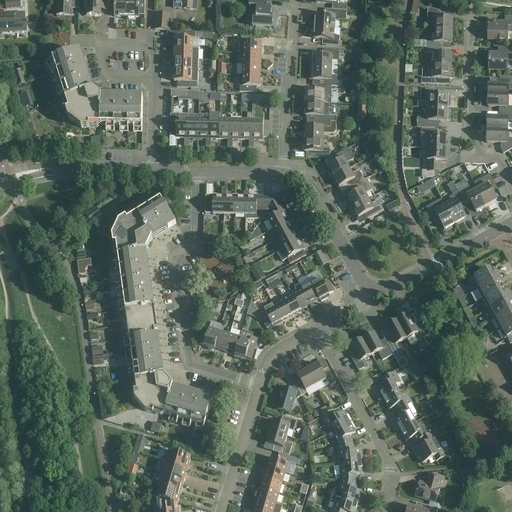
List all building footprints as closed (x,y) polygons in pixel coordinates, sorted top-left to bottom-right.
[(6,1),(6,9),(20,8),(20,0),(6,1)] [(72,16),(72,5),(79,5),(79,0),(56,0),(56,16),(72,16)] [(109,4),(109,0),(84,0),(85,8),(87,11),(86,16),(101,17),(101,11),(101,7),(109,7),(109,4)] [(115,17),(127,17),(127,0),(109,0),(109,4),(115,4),(115,8),(115,17)] [(127,0),(127,17),(139,18),(139,4),(145,5),(145,0),(127,0)] [(174,0),(173,8),(196,10),(197,1),(195,1),(194,0),(174,0)] [(248,0),(248,6),(249,6),(249,13),(254,13),(253,26),(272,28),(273,20),(271,19),(272,7),(263,6),(263,0),(248,0)] [(337,0),(316,0),(316,3),(332,4),(332,10),(346,11),(347,5),(337,5),(337,0)] [(410,13),(417,14),(420,1),(413,0),(412,0),(410,13)] [(434,31),(452,31),(452,19),(440,18),(440,12),(427,8),(427,23),(434,23),(434,31)] [(335,22),(340,21),(346,20),(346,11),(332,10),(329,10),(328,16),(315,15),(314,27),(334,28),(335,22)] [(6,15),(6,14),(0,14),(0,32),(26,31),(26,21),(25,21),(25,13),(14,14),(14,15),(6,15)] [(169,31),(170,15),(155,14),(154,30),(169,31)] [(511,34),(511,23),(488,22),(488,23),(486,23),(486,33),(488,33),(488,40),(507,41),(507,35),(511,34)] [(334,35),(334,28),(314,27),(313,39),(326,40),(326,46),(338,47),(339,37),(334,35)] [(452,43),(454,43),(454,38),(452,38),(452,31),(434,31),(434,43),(426,43),(426,48),(439,49),(439,43),(451,44),(452,43)] [(175,38),(175,50),(192,50),(193,39),(195,39),(195,33),(178,32),(178,38),(175,38)] [(239,54),(243,54),(260,54),(261,43),(258,43),(258,37),(241,37),(241,43),(239,43),(239,54)] [(438,54),(439,49),(426,48),(426,54),(433,54),(433,67),(451,67),(451,55),(438,54)] [(511,49),(498,49),(498,55),(489,55),(489,71),(507,71),(507,60),(511,60),(511,49)] [(175,60),(198,61),(198,50),(192,50),(175,50),(175,60)] [(310,68),(331,69),(331,61),(338,61),(339,51),(326,50),(326,56),(310,55),(310,68)] [(106,129),(114,129),(114,126),(120,126),(120,129),(128,129),(128,126),(133,127),(133,130),(142,130),(143,98),(101,97),(93,91),(80,51),(49,61),(52,69),(55,68),(57,73),(54,74),(56,82),(59,81),(61,86),(58,87),(60,95),(63,94),(65,100),(68,99),(71,109),(66,111),(68,118),(81,128),(89,128),(89,122),(100,123),(100,126),(106,126),(106,129)] [(243,54),(242,65),(260,65),(260,54),(243,54)] [(174,71),(198,71),(198,61),(175,60),(174,71)] [(225,77),(225,65),(217,65),(217,76),(225,77)] [(242,65),(242,76),(260,76),(260,65),(242,65)] [(451,74),(451,67),(433,67),(429,67),(428,79),(425,79),(421,79),(421,84),(437,85),(438,79),(450,80),(450,79),(453,79),(454,74),(451,74)] [(338,76),(331,75),(331,69),(310,68),(310,81),(325,81),(325,86),(331,87),(338,87),(338,76)] [(21,71),(12,73),(16,86),(25,84),(21,71)] [(198,71),(174,71),(174,82),(177,82),(177,88),(197,89),(198,71)] [(259,87),(260,76),(242,76),(242,87),(239,86),(239,93),(256,93),(256,87),(259,87)] [(511,77),(502,77),(502,82),(488,82),(488,95),(508,95),(508,96),(511,95),(511,77)] [(324,104),(324,97),(331,97),(331,87),(325,86),(319,86),(319,92),(306,91),(306,104),(324,104)] [(428,102),(428,108),(447,109),(448,96),(435,96),(435,89),(420,88),(420,102),(428,102)] [(30,105),(26,92),(19,94),(24,107),(30,105)] [(501,107),(501,113),(511,113),(511,107),(508,107),(508,96),(508,95),(488,95),(488,107),(501,107)] [(172,111),(187,111),(187,105),(191,105),(191,98),(173,98),(172,111)] [(318,122),(337,123),(342,123),(342,119),(340,118),(336,118),(336,117),(323,117),(324,104),(306,104),(305,116),(318,117),(318,122)] [(447,111),(447,109),(428,108),(428,115),(426,115),(419,118),(419,128),(434,129),(434,122),(447,122),(447,121),(450,121),(450,111),(447,111)] [(511,113),(501,113),(501,118),(487,118),(487,131),(507,131),(507,124),(508,124),(511,120),(511,113)] [(219,140),(220,121),(213,121),(213,114),(209,114),(209,116),(209,121),(208,139),(211,140),(219,140)] [(241,121),(241,140),(249,140),(249,144),(254,144),(254,141),(251,141),(252,122),(252,114),(247,114),(247,122),(241,121)] [(184,139),(184,143),(189,143),(189,139),(187,139),(187,115),(171,115),(170,123),(170,137),(176,137),(176,139),(184,139)] [(197,139),(198,120),(198,116),(187,115),(187,139),(189,139),(197,139)] [(208,139),(209,121),(209,116),(198,116),(198,120),(197,139),(206,139),(205,143),(211,143),(211,140),(208,139)] [(220,121),(219,140),(227,140),(227,144),(232,144),(233,140),(230,140),(230,121),(220,121)] [(241,140),(241,121),(230,121),(230,140),(233,140),(241,140)] [(269,122),(252,122),(251,141),(254,141),(263,141),(263,138),(268,138),(269,122)] [(305,127),(305,140),(323,140),(323,134),(333,134),(336,132),(337,123),(318,122),(318,128),(305,127)] [(428,142),(427,148),(446,149),(447,137),(433,136),(433,130),(421,130),(421,142),(428,142)] [(511,149),(511,144),(511,143),(511,139),(507,139),(507,131),(487,131),(486,143),(500,143),(500,149),(503,154),(511,149)] [(322,146),(323,140),(305,140),(304,152),(317,153),(317,158),(329,159),(330,148),(325,148),(322,146)] [(446,149),(427,148),(427,161),(428,161),(427,171),(422,171),(421,178),(432,179),(439,175),(439,164),(438,164),(438,161),(446,162),(446,149)] [(333,177),(349,169),(346,164),(353,160),(347,149),(332,158),(335,163),(328,167),(330,170),(328,171),(328,173),(330,177),(332,178),(333,177)] [(352,174),(349,169),(333,177),(339,188),(346,184),(349,189),(351,188),(370,177),(369,175),(363,178),(359,170),(352,174)] [(482,187),(478,190),(486,207),(497,201),(490,190),(496,187),(489,175),(479,181),(482,187)] [(352,208),(368,199),(365,194),(372,190),(368,183),(372,181),(370,177),(351,188),(354,193),(347,197),(349,201),(348,202),(347,204),(349,208),(351,208),(352,208)] [(469,186),(461,190),(459,185),(455,187),(464,204),(470,201),(476,212),(486,207),(478,190),(472,193),(469,186)] [(455,201),(445,207),(455,224),(465,218),(460,208),(465,205),(464,204),(455,187),(455,186),(453,187),(454,188),(454,190),(454,192),(454,193),(452,194),(455,201)] [(222,188),(221,196),(224,196),(224,215),(234,215),(235,196),(227,196),(227,188),(222,188)] [(243,196),(235,196),(234,215),(245,215),(246,196),(248,196),(248,193),(243,193),(243,196)] [(168,196),(162,200),(167,208),(173,205),(168,196)] [(212,214),(224,215),(224,196),(221,196),(213,196),(205,196),(205,214),(213,214),(212,214)] [(257,197),(248,196),(246,196),(245,215),(245,220),(260,220),(276,197),(257,197)] [(284,211),(276,197),(260,220),(267,220),(273,230),(289,221),(288,219),(284,211)] [(213,398),(203,395),(173,387),(164,376),(147,253),(153,240),(176,225),(159,198),(151,203),(153,205),(149,208),(147,205),(140,210),(141,212),(137,215),(138,218),(129,224),(126,219),(119,223),(112,238),(113,246),(119,245),(121,256),(118,256),(119,262),(116,262),(117,271),(120,270),(120,275),(117,276),(119,284),(122,284),(122,289),(119,289),(121,298),(124,298),(124,303),(121,303),(122,312),(125,311),(126,318),(129,317),(131,332),(128,333),(129,339),(126,339),(127,348),(130,347),(131,352),(128,353),(129,361),(132,361),(133,366),(130,366),(131,375),(134,375),(135,380),(138,380),(139,391),(133,391),(135,400),(145,412),(153,414),(155,408),(165,411),(164,414),(170,416),(169,419),(177,421),(178,418),(183,420),(182,423),(190,425),(191,422),(196,424),(195,426),(204,429),(213,398)] [(355,216),(356,215),(358,218),(365,215),(368,220),(384,211),(378,201),(371,205),(368,199),(352,208),(353,208),(352,209),(351,211),(353,215),(355,216)] [(390,214),(401,208),(398,203),(387,209),(390,214)] [(444,230),(455,224),(445,207),(435,212),(431,205),(425,208),(433,223),(439,220),(444,230)] [(291,217),(288,219),(289,221),(273,230),(266,234),(271,243),(278,240),(294,231),(290,223),(294,222),(291,217)] [(301,242),(307,239),(305,234),(298,238),(294,231),(278,240),(283,249),(299,240),(301,242)] [(305,250),(301,242),(299,240),(283,249),(276,253),(282,262),(287,260),(290,265),(306,256),(303,251),(305,250)] [(319,262),(325,258),(323,253),(316,257),(319,262)] [(477,290),(498,279),(492,268),(472,280),(477,290)] [(327,299),(326,296),(334,292),(328,281),(323,284),(320,278),(310,283),(319,300),(320,300),(321,302),(327,299)] [(483,300),(503,289),(498,279),(477,290),(483,300)] [(310,305),(319,300),(310,283),(301,289),(310,305)] [(291,294),(300,310),(310,305),(301,289),(299,285),(295,286),(294,290),(295,292),(291,294)] [(488,310),(509,299),(503,289),(483,300),(488,310)] [(291,315),(300,310),(291,294),(282,299),(291,315)] [(281,321),(291,315),(282,299),(272,304),(281,321)] [(494,320),(511,309),(511,304),(509,299),(488,310),(494,320)] [(216,311),(224,313),(226,305),(218,303),(216,311)] [(283,323),(281,321),(272,304),(263,309),(257,312),(267,329),(275,324),(276,327),(283,323)] [(313,305),(303,310),(307,317),(316,312),(313,305)] [(499,330),(511,322),(511,309),(494,320),(499,330)] [(397,321),(407,339),(410,346),(426,337),(420,325),(415,328),(408,315),(397,321)] [(400,343),(407,339),(397,321),(386,327),(393,340),(386,343),(401,369),(408,365),(400,351),(403,349),(400,343)] [(511,322),(499,330),(505,340),(507,339),(510,345),(511,343),(511,322)] [(213,349),(215,349),(220,331),(209,328),(207,335),(201,333),(198,345),(208,348),(208,349),(208,350),(212,351),(213,350),(213,349)] [(215,349),(224,352),(230,334),(220,331),(215,349)] [(242,358),(251,360),(257,339),(252,338),(253,334),(242,331),(240,337),(235,355),(235,356),(234,358),(241,360),(242,358)] [(224,352),(235,355),(240,337),(230,334),(224,352)] [(374,334),(363,340),(371,356),(377,353),(382,361),(393,355),(386,342),(380,345),(374,334)] [(361,362),(371,356),(363,340),(352,346),(358,357),(352,360),(358,371),(364,368),(361,362)] [(92,356),(103,355),(102,347),(91,349),(92,356)] [(94,366),(104,365),(102,356),(93,358),(94,366)] [(316,386),(322,382),(324,385),(328,383),(330,386),(335,384),(327,369),(322,371),(318,364),(307,370),(316,386)] [(128,379),(126,368),(116,369),(118,380),(128,379)] [(286,375),(291,381),(297,376),(292,370),(286,375)] [(301,383),(296,386),(301,396),(307,393),(306,391),(316,386),(307,370),(297,376),(301,383)] [(377,389),(383,400),(398,391),(395,386),(401,383),(395,373),(380,381),(383,386),(377,389)] [(298,398),(301,396),(296,386),(290,389),(290,390),(283,388),(277,409),(290,413),(295,398),(298,398)] [(395,407),(397,412),(412,404),(406,394),(401,397),(398,391),(383,400),(389,410),(395,407)] [(340,397),(337,402),(342,405),(345,400),(340,397)] [(435,412),(440,410),(437,403),(431,406),(434,413),(435,412)] [(394,421),(400,431),(415,423),(412,418),(418,415),(412,404),(397,412),(400,418),(394,421)] [(331,425),(334,431),(350,422),(344,412),(338,415),(335,410),(320,418),(326,428),(331,425)] [(289,430),(293,432),(296,421),(283,417),(281,423),(273,421),(272,424),(271,424),(269,425),(267,430),(268,432),(287,437),(289,430)] [(418,428),(415,423),(400,431),(406,442),(412,439),(415,444),(421,440),(433,434),(449,425),(446,419),(441,422),(440,421),(426,429),(424,425),(418,428)] [(332,439),(337,448),(353,443),(349,436),(355,433),(350,422),(334,431),(337,436),(332,439)] [(158,433),(160,425),(154,423),(152,431),(158,433)] [(272,452),(287,456),(289,457),(292,446),(285,444),(287,437),(268,432),(267,433),(265,438),(266,440),(267,440),(266,444),(274,446),(272,452)] [(440,445),(433,434),(421,440),(424,446),(413,451),(417,459),(419,458),(422,464),(434,458),(436,463),(446,457),(442,450),(440,451),(438,446),(440,445)] [(147,438),(138,435),(133,453),(141,455),(147,438)] [(317,448),(321,454),(334,447),(330,441),(317,448)] [(344,458),(345,464),(362,462),(361,451),(354,451),(353,443),(337,448),(338,459),(344,458)] [(169,450),(165,462),(187,469),(191,457),(169,450)] [(300,460),(289,457),(287,456),(285,462),(271,458),(267,468),(285,474),(288,463),(298,466),(300,460)] [(165,462),(162,474),(184,480),(187,469),(165,462)] [(340,482),(357,483),(357,475),(363,474),(362,462),(345,464),(339,465),(340,476),(335,477),(335,481),(340,482)] [(125,475),(134,478),(138,467),(128,464),(125,475)] [(282,484),(285,474),(267,468),(264,479),(282,484)] [(162,474),(158,485),(181,492),(184,480),(162,474)] [(429,484),(420,482),(416,497),(437,503),(441,488),(440,488),(443,478),(430,474),(428,481),(430,481),(429,484)] [(279,494),(282,484),(264,479),(261,489),(279,494)] [(355,491),(357,483),(340,482),(337,492),(343,494),(342,499),(358,504),(362,493),(355,491)] [(155,497),(161,499),(177,504),(181,492),(158,485),(155,497)] [(255,499),(275,505),(279,494),(261,489),(261,492),(258,491),(255,499)] [(356,511),(358,504),(342,499),(336,498),(331,511),(356,511)] [(178,511),(177,504),(161,499),(162,511),(178,511)] [(262,511),(280,511),(282,507),(275,505),(255,499),(253,506),(256,507),(255,510),(262,511)]
